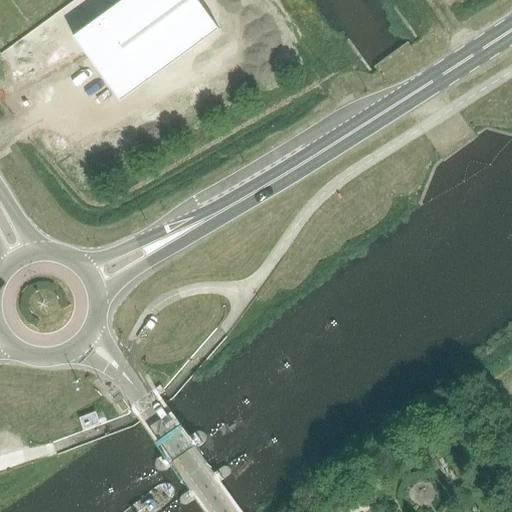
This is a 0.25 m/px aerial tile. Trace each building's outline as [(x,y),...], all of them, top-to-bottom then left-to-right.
[(218,29),(196,0),(123,0),(73,37),(78,44),(80,43),(116,92),(140,74),(146,82),(218,29)] [(122,413),(129,408),(119,395),(112,400),(122,413)] [(95,412),(79,418),(81,424),(83,430),(99,424),(98,422),(95,412)] [(198,431),(196,431),(156,458),(155,460),(154,462),(154,465),(155,467),(157,469),(159,470),(162,470),(164,470),(202,443),(203,441),(204,440),(205,438),(205,436),(204,434),(202,432),(200,431),(198,431)] [(222,466),(187,491),(180,495),(179,497),(178,499),(178,500),(179,502),(180,504),(182,505),(183,505),(185,505),(227,476),(229,475),(230,473),(230,472),(230,470),(229,468),(228,467),(226,466),(224,466),(222,466)]
